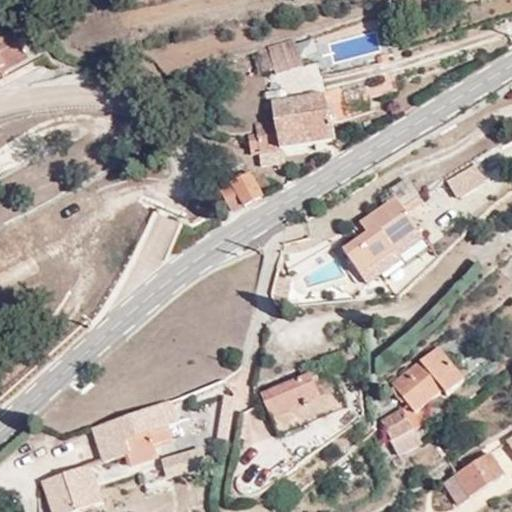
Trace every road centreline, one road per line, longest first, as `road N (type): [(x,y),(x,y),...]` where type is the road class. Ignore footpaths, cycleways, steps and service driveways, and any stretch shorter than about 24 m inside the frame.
road 1 (tertiary): [(0,427),(213,244),(511,64)]
road 2 (unknown): [(140,302),(175,187),(174,137),(151,108),(121,94),(0,103)]
